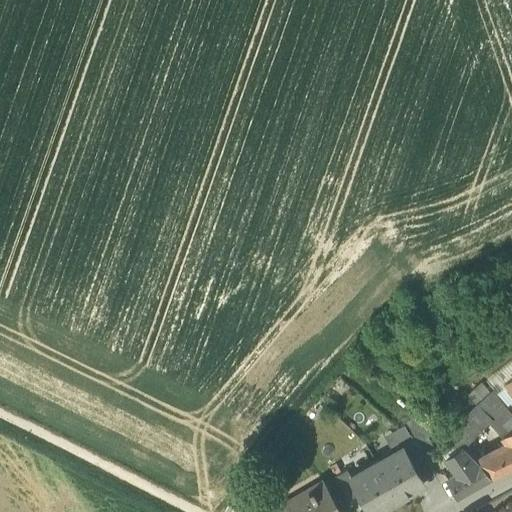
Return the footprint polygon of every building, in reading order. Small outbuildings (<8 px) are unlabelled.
[(479,377),(470,384),(476,392),(486,384),(479,377)] [(511,433),(511,419),(492,396),(477,410),(491,425),(498,433),(500,433),(505,439),(511,433)] [(459,427),(447,438),(460,451),(463,453),(491,425),(477,410),(459,427)] [(450,417),(438,429),(441,432),(447,438),(459,427),(450,417)] [(436,453),(417,420),(404,427),(409,436),(423,460),(436,453)] [(447,438),(441,432),(438,435),(443,441),(447,438)] [(511,433),(505,439),(511,447),(511,449),(480,469),(492,483),(511,472),(511,433)] [(423,460),(409,436),(395,444),(399,451),(401,450),(411,467),(423,460)] [(411,467),(401,450),(399,451),(375,465),(398,504),(424,489),(411,467)] [(463,453),(460,451),(446,463),(457,479),(448,485),(458,502),(492,483),(480,469),(478,466),(463,453)] [(383,511),(398,504),(375,465),(351,479),(348,480),(358,498),(366,511),(383,511)] [(347,472),(333,480),(347,504),(358,498),(348,480),(351,479),(347,472)] [(338,511),(322,485),(311,491),(310,490),(306,492),(307,493),(284,507),(286,511),(338,511)]
